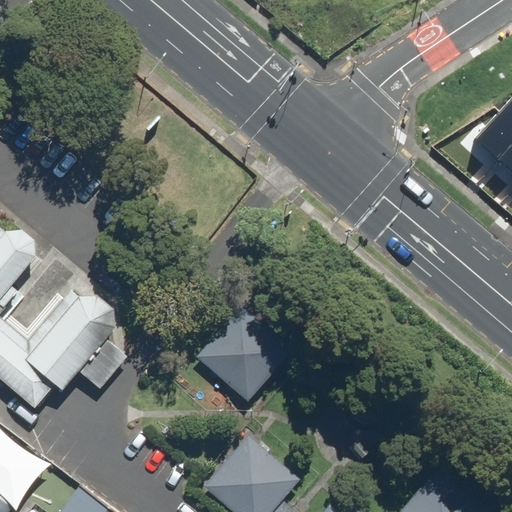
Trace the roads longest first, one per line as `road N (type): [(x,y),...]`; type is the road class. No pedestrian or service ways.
road 1 (primary): [(314,138),(511,307)]
road 2 (unknown): [(176,319),(0,166)]
road 3 (residential): [(314,138),(415,56),(501,0)]
road 4 (primary): [(154,0),(314,138)]
